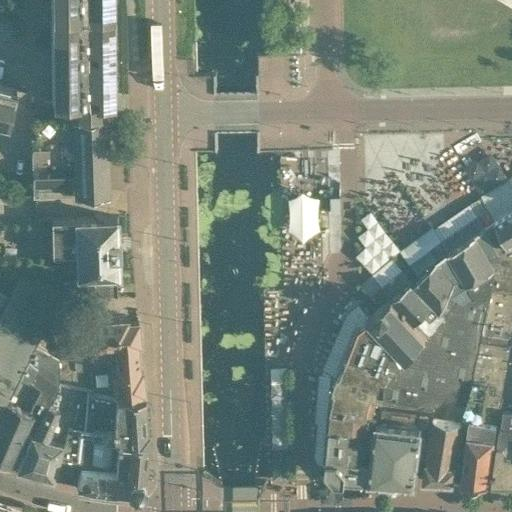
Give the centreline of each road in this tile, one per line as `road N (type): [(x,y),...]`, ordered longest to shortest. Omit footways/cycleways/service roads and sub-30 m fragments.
road 1 (tertiary): [(172,507),(162,114)]
road 2 (unclassified): [(162,114),(511,106)]
road 3 (unclassified): [(0,480),(116,510),(172,507)]
